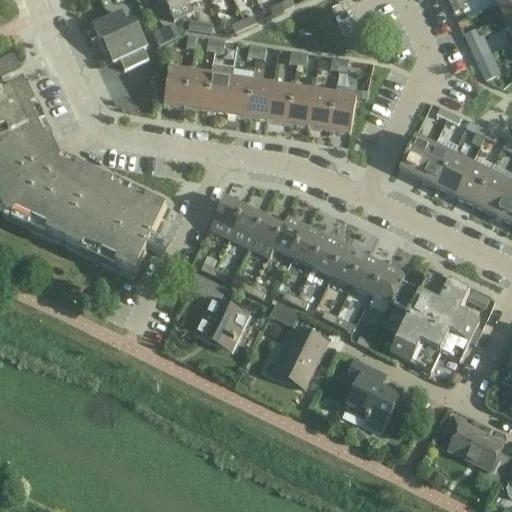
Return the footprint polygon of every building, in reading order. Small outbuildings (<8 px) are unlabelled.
[(190,9),(185,0),(161,0),(170,18),(190,9)] [(208,0),(207,0),(185,0),(190,9),(208,0)] [(460,0),(447,0),(446,1),(450,8),(462,3),(460,0)] [(511,0),(491,0),(496,9),(511,1),(511,0)] [(505,28),(511,24),(511,1),(496,9),(505,28)] [(295,9),(291,2),(280,7),(284,14),(295,9)] [(454,16),(465,10),(462,3),(450,8),(454,16)] [(269,12),(273,20),(284,14),(280,7),(269,12)] [(148,63),(144,53),(147,51),(135,25),(128,29),(122,15),(93,29),(100,45),(102,44),(113,66),(119,63),(124,74),(148,63)] [(257,27),(253,19),(242,24),(246,32),(257,27)] [(231,29),(234,37),(246,32),(242,24),(231,29)] [(189,25),(188,33),(199,35),(200,27),(189,25)] [(212,37),(213,29),(200,27),(199,35),(212,37)] [(475,33),(464,39),(467,46),(479,40),(475,33)] [(186,52),(194,53),(197,40),(188,39),(186,52)] [(471,54),(483,48),(479,40),(467,46),(471,54)] [(208,42),(206,55),(215,56),(217,43),(208,42)] [(223,57),(225,45),(217,43),(215,56),(223,57)] [(249,49),(247,61),(256,63),(258,50),(249,49)] [(264,64),(266,51),(258,50),(256,63),(264,64)] [(290,55),(288,68),(297,69),(299,56),(290,55)] [(305,70),(307,58),(299,56),(297,69),(305,70)] [(332,62),(330,74),(338,75),(340,63),(332,62)] [(347,77),(349,64),(340,63),(338,75),(347,77)] [(0,217),(2,222),(31,235),(125,279),(133,283),(133,282),(147,253),(151,245),(151,244),(153,240),(160,225),(163,219),(166,212),(161,209),(129,194),(115,188),(66,165),(61,162),(53,145),(53,144),(29,92),(22,95),(21,92),(9,97),(4,86),(15,80),(8,64),(0,67),(0,217)] [(213,68),(211,78),(205,116),(226,119),(232,82),(233,82),(234,72),(213,68)] [(185,113),(191,75),(169,72),(163,109),(185,113)] [(497,79),(493,72),(482,77),(485,85),(497,79)] [(191,75),(185,113),(205,116),(211,78),(191,75)] [(247,122),(252,85),(233,82),(232,82),(226,119),(247,122)] [(252,85),(247,122),(267,126),(273,88),(252,85)] [(273,88),(267,126),(288,129),(294,91),(273,88)] [(294,91),(288,129),(309,132),(314,95),(294,91)] [(356,102),(367,104),(369,96),(357,94),(356,101),(356,102)] [(314,95),(309,132),(329,135),(335,98),(314,95)] [(356,102),(356,101),(335,98),(329,135),(350,139),(356,102)] [(446,124),(450,116),(439,111),(436,119),(446,124)] [(450,116),(446,124),(458,130),(462,122),(450,116)] [(476,138),(471,147),(480,151),(484,142),(487,135),(477,129),(473,137),(476,138)] [(487,135),(484,142),(495,148),(499,140),(487,135)] [(418,183),(434,149),(415,140),(399,174),(418,183)] [(437,192),(453,159),(434,149),(418,183),(437,192)] [(453,159),(437,192),(455,201),(471,168),(453,159)] [(474,211),(490,177),(471,168),(455,201),(474,211)] [(493,219),(509,186),(490,177),(474,211),(493,219)] [(511,228),(511,226),(511,187),(509,186),(493,219),(511,228)] [(229,244),(245,212),(225,202),(209,235),(229,244)] [(248,254),(264,221),(245,212),(229,244),(248,254)] [(264,221),(248,254),(269,264),(274,254),(273,254),(284,231),(283,230),(264,221)] [(292,263),(308,231),(287,221),(283,230),(284,231),(273,254),(274,254),(292,263)] [(311,272),(327,240),(308,231),(292,263),(311,272)] [(331,282),(347,250),(327,240),(311,272),(331,282)] [(350,291),(366,259),(347,250),(331,282),(350,291)] [(370,301),(372,297),(386,269),(366,259),(350,291),(370,301)] [(203,268),(201,274),(212,280),(215,273),(213,272),(216,265),(207,260),(203,268)] [(400,288),(401,289),(406,278),(386,269),(372,297),(370,301),(389,310),(389,309),(390,309),(400,288)] [(226,279),(215,273),(212,280),(223,285),(226,279)] [(196,278),(188,294),(210,305),(195,338),(232,356),(249,322),(218,308),(226,293),(196,278)] [(469,298),(444,286),(428,278),(419,297),(401,289),(400,288),(390,309),(389,309),(389,310),(380,328),(399,338),(389,357),(430,377),(440,358),(459,367),(469,348),(469,347),(477,332),(479,327),(460,317),(469,298)] [(251,298),(251,297),(254,292),(242,287),(239,293),(251,298)] [(254,292),(251,297),(251,298),(262,304),(265,298),(254,292)] [(285,296),(282,303),(294,308),(297,302),(285,296)] [(297,302),(294,308),(305,314),(308,307),(297,302)] [(292,332),(299,318),(276,307),(269,321),(292,332)] [(324,315),(321,322),(333,327),(336,321),(324,315)] [(336,321),(333,327),(344,333),(345,333),(348,327),(347,326),(336,321)] [(477,332),(469,347),(475,349),(482,334),(477,332)] [(296,333),(274,378),(304,394),(327,348),(296,333)] [(359,341),(356,348),(368,353),(371,347),(370,346),(361,342),(359,341)] [(511,359),(499,386),(511,392),(511,409),(509,415),(511,416),(511,359)] [(354,366),(346,382),(357,387),(345,411),(367,422),(362,431),(380,440),(399,401),(374,389),(379,378),(354,366)] [(452,419),(443,438),(454,443),(448,455),(490,476),(486,483),(497,488),(508,464),(499,460),(504,448),(464,428),(465,425),(463,424),(452,419)]
